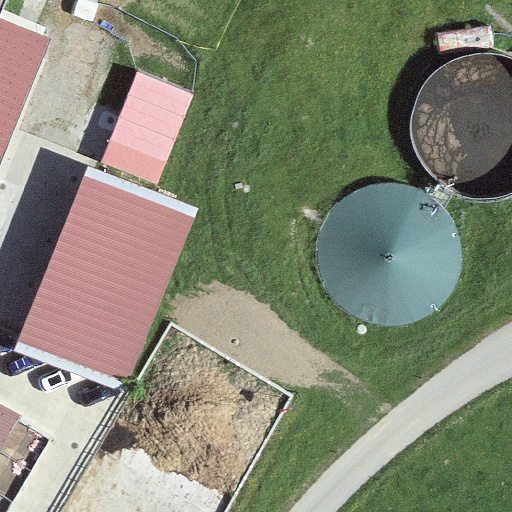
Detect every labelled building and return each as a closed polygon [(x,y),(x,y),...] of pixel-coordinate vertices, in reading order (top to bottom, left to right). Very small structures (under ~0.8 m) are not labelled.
[(0,0),(0,145),(41,46),(0,29),(0,0)] [(511,188),(511,68),(510,67),(483,59),(456,61),(431,74),(414,95),(406,122),(408,149),(421,173),(443,191),(469,199),(497,196),(511,188)] [(194,212),(81,171),(13,357),(125,398),(194,212)] [(428,313),(446,291),(454,265),(451,238),(438,213),(417,196),(391,188),(363,190),(339,203),(321,225),(313,251),(316,278),(329,303),(350,320),(377,328),(404,325),(428,313)] [(0,444),(13,423),(0,415),(0,444)]
